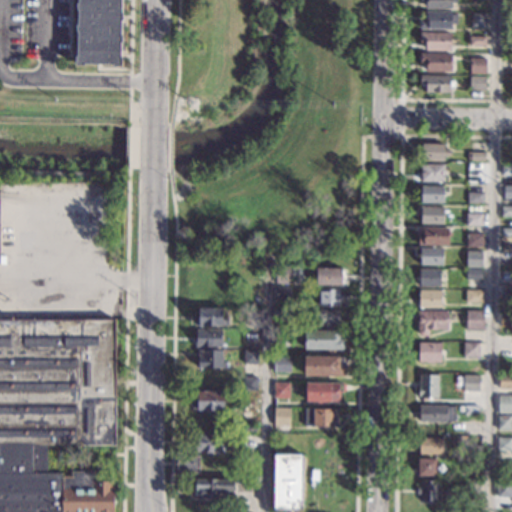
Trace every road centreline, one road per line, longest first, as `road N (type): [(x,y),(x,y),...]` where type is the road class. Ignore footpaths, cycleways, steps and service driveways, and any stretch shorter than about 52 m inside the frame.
road 1 (residential): [(376,511),(386,122)]
road 2 (tertiary): [(148,487),(152,171)]
road 3 (tertiary): [(153,128),(155,0)]
road 4 (residential): [(511,122),(386,122)]
road 5 (residential): [(386,122),(387,0)]
